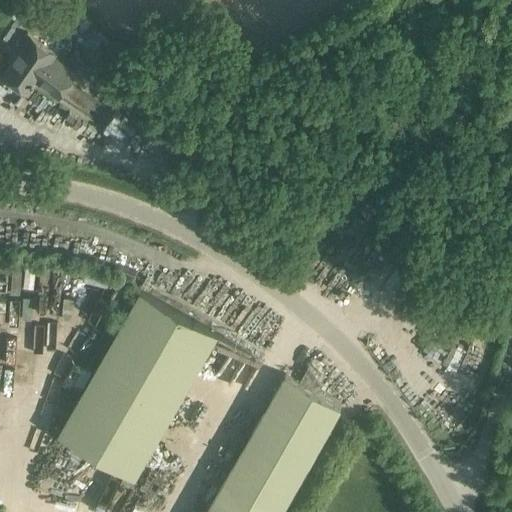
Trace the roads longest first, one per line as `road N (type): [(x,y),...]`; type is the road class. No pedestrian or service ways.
road 1 (tertiary): [(445,490),(359,364),(232,257),(107,201),(0,181)]
road 2 (unclassified): [(445,490),(474,474),(511,360)]
